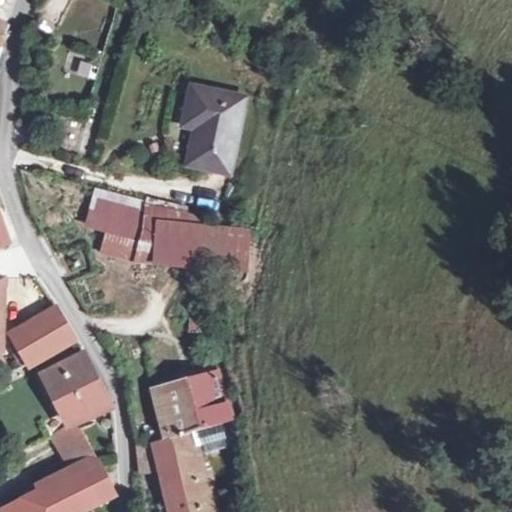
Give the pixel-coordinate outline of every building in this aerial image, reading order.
[(244,100),(194,89),(186,125),(198,128),(190,164),(227,173),(244,100)] [(37,128),(43,112),(29,106),(22,122),(37,128)] [(148,202),(98,189),(88,225),(108,230),(102,252),(143,263),(247,270),(251,231),(198,225),(198,219),(173,211),(147,207),(148,202)] [(77,340),(58,309),(11,337),(29,368),(77,340)] [(216,318),(190,318),(189,330),(204,331),(208,354),(226,354),(216,318)] [(114,406),(85,355),(43,374),(72,426),(114,406)] [(171,439),(195,433),(231,421),(216,366),(177,376),(179,384),(159,390),(171,439)] [(231,446),(231,421),(195,433),(199,446),(203,444),(206,453),(231,446)] [(79,429),(72,426),(53,438),(75,475),(99,464),(79,429)] [(171,439),(157,443),(164,472),(173,511),(217,511),(214,498),(217,496),(208,470),(205,471),(199,446),(195,433),(171,439)] [(164,472),(157,443),(138,446),(140,474),(164,472)] [(77,511),(111,496),(99,464),(75,475),(27,499),(37,509),(44,504),(48,511),(77,511)] [(27,499),(2,511),(48,511),(44,504),(37,509),(27,499)]
